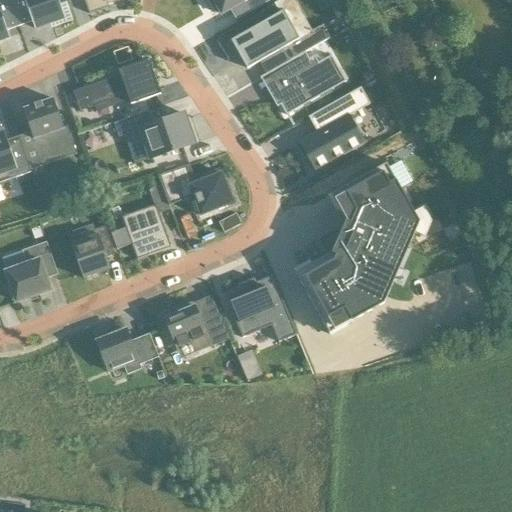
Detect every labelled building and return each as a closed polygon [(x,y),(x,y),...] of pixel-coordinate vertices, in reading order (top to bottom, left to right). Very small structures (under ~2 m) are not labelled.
[(10,0),(3,0),(0,1),(0,40),(10,38),(7,30),(19,26),(10,0)] [(58,0),(10,0),(19,26),(32,22),(35,30),(65,19),(58,0)] [(82,0),(89,18),(109,10),(106,0),(82,0)] [(210,0),(208,1),(216,15),(219,13),(221,16),(245,2),(251,12),(272,0),(271,0),(210,0)] [(322,26),(312,33),(299,40),(284,12),(280,14),(231,42),(247,70),(259,64),(281,51),(288,63),(305,53),(330,40),(322,26)] [(288,116),(333,90),(326,77),(338,70),(330,57),(318,64),(314,58),(309,61),(305,53),(288,63),(267,75),(274,86),(270,88),(280,106),(286,117),(288,116)] [(120,76),(73,93),(79,113),(127,96),(129,102),(131,106),(160,95),(149,62),(119,72),(120,76)] [(484,71),(471,76),(476,89),(488,84),(484,71)] [(322,136),(304,147),(315,168),(370,137),(358,115),(369,108),(363,97),(314,123),(322,136)] [(18,138),(30,172),(44,167),(41,158),(74,147),(67,128),(63,129),(53,100),(23,111),(31,133),(18,138)] [(149,112),(113,125),(118,139),(124,137),(140,132),(150,160),(194,145),(184,115),(154,126),(149,112)] [(0,135),(0,184),(31,174),(30,172),(18,138),(7,142),(5,134),(0,135)] [(337,254),(301,276),(339,333),(393,304),(429,228),(391,167),(334,198),(352,225),(337,254)] [(188,168),(158,179),(161,188),(169,207),(169,209),(194,200),(201,218),(218,212),(219,215),(232,210),(230,207),(234,206),(231,197),(234,196),(229,183),(226,184),(223,176),(196,186),(188,168)] [(157,211),(169,207),(161,188),(149,192),(154,207),(156,206),(157,211)] [(323,204),(306,214),(316,233),(334,223),(323,204)] [(154,207),(121,217),(136,260),(170,249),(158,214),(157,211),(156,206),(154,207)] [(38,228),(31,231),(35,240),(42,237),(38,228)] [(66,271),(70,282),(97,273),(85,239),(58,249),(56,243),(44,247),(55,275),(66,271)] [(44,247),(43,243),(18,252),(23,265),(3,273),(8,288),(5,289),(9,302),(13,301),(14,303),(47,291),(43,279),(55,275),(44,247)] [(240,291),(224,297),(230,311),(233,310),(236,317),(233,318),(242,339),(271,327),(278,344),(297,336),(273,277),(256,284),(254,280),(238,287),(240,291)] [(178,314),(165,320),(176,348),(177,350),(187,346),(191,356),(212,348),(229,341),(216,308),(197,316),(194,308),(178,314)] [(114,337),(95,345),(100,358),(98,359),(103,371),(105,370),(106,372),(121,366),(125,375),(140,369),(138,364),(157,357),(147,333),(130,341),(126,332),(122,334),(114,337)]
